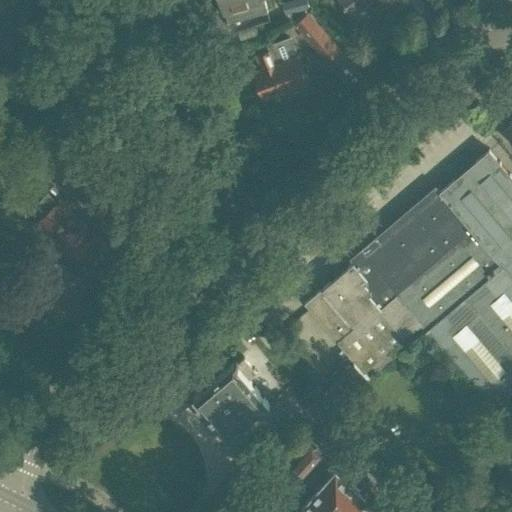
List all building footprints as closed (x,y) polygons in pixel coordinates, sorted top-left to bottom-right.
[(221,0),(225,13),(226,13),(229,23),(269,11),(265,0),(262,0),(261,0),(221,0)] [(381,0),(387,6),(393,0),(339,0),(353,16),(371,0),(381,0)] [(328,61),(341,50),(309,12),(296,23),(328,61)] [(258,23),(260,30),(270,28),(268,20),(258,23)] [(263,68),(255,71),(265,97),(309,81),(299,54),(298,55),(291,37),(270,45),(271,49),(258,55),(263,68)] [(272,146),(267,133),(256,137),(261,150),(272,146)] [(340,342),(352,356),(366,371),(422,323),(429,330),(431,328),(495,404),(501,399),(508,408),(498,416),(511,431),(511,397),(508,393),(511,389),(511,174),(490,149),(367,254),(366,252),(355,261),(306,303),(340,342)] [(103,243),(134,212),(108,186),(91,203),(99,212),(88,223),(83,218),(80,220),(60,200),(38,222),(83,268),(106,246),(103,243)] [(366,371),(352,356),(323,381),(340,402),(370,376),(366,371)] [(258,374),(245,359),(240,363),(238,361),(236,363),(235,363),(195,396),(197,398),(190,404),(203,419),(209,427),(216,421),(230,438),(270,404),(250,380),(258,374)] [(319,420),(340,402),(323,381),(302,399),(319,420)] [(328,449),(350,426),(335,412),(313,436),(328,449)] [(307,474),(326,453),(313,441),(294,462),(307,474)] [(340,472),(338,470),(303,509),(304,510),(302,511),(375,511),(379,508),(378,506),(388,496),(368,478),(363,484),(344,467),(340,472)]
